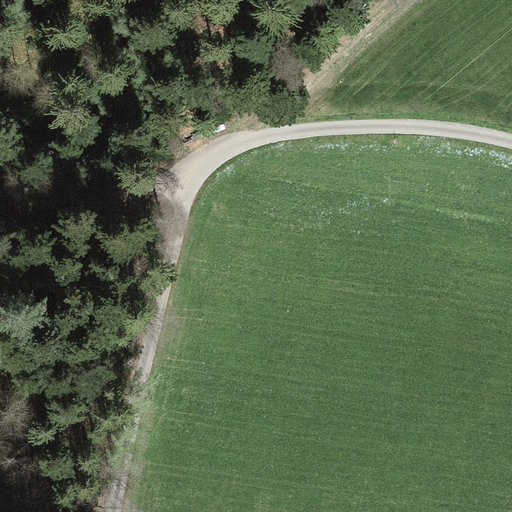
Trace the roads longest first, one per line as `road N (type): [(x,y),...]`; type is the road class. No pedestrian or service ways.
road 1 (track): [(0,192),(40,198),(197,179)]
road 2 (track): [(60,511),(0,348)]
